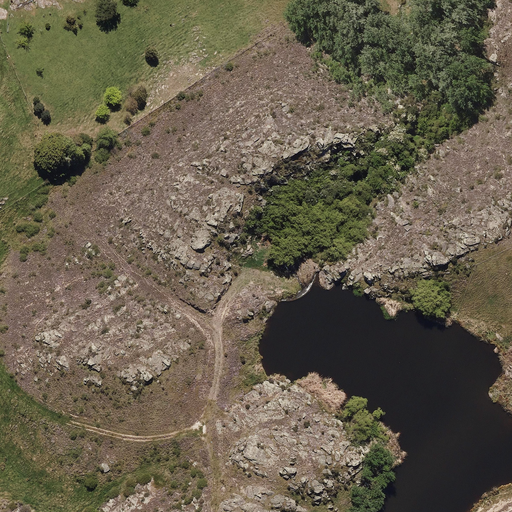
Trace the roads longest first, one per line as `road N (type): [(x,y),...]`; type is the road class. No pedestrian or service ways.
road 1 (track): [(213,511),(218,327),(249,273),(280,280)]
road 2 (track): [(212,402),(183,432),(138,440),(63,420),(0,372)]
road 3 (track): [(219,346),(202,321),(127,268)]
